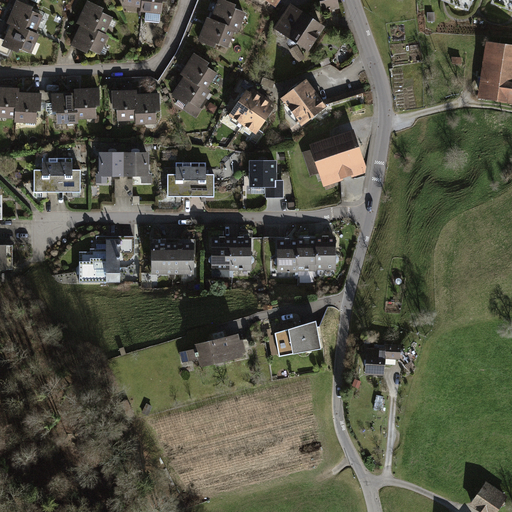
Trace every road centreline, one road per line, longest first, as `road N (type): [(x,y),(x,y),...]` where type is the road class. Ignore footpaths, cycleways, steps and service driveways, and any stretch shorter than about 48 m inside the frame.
road 1 (residential): [(44,223),(370,214)]
road 2 (residential): [(192,0),(156,66),(0,71)]
road 3 (residential): [(358,0),(388,125),(370,214)]
road 4 (residential): [(370,214),(337,401)]
road 5 (track): [(388,125),(462,104),(511,111)]
